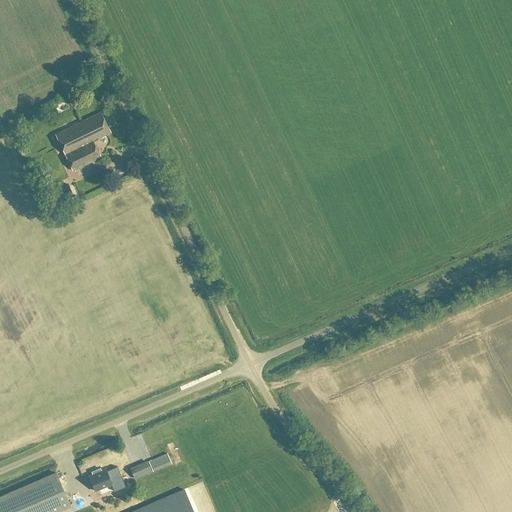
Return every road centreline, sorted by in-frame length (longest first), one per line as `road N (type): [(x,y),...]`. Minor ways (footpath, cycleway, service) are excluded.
road 1 (unclassified): [(249,365),(73,0)]
road 2 (unclassified): [(249,365),(511,256)]
road 3 (unclassified): [(0,471),(249,365)]
road 4 (unclassified): [(249,365),(350,511)]
